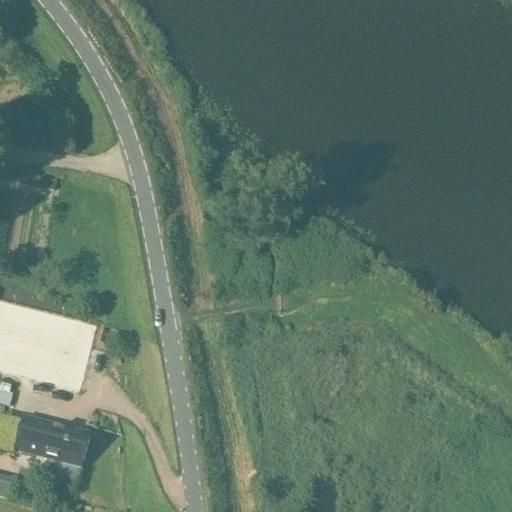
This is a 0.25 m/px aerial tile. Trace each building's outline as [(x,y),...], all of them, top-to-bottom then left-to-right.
[(48,178),(46,189),(54,191),(57,180),(48,178)] [(3,386),(1,393),(9,395),(11,388),(3,386)] [(0,392),(0,405),(9,408),(12,396),(9,395),(1,393),(0,392)] [(23,418),(14,454),(81,471),(90,434),(23,418)] [(0,476),(0,498),(9,501),(14,480),(0,476)]
